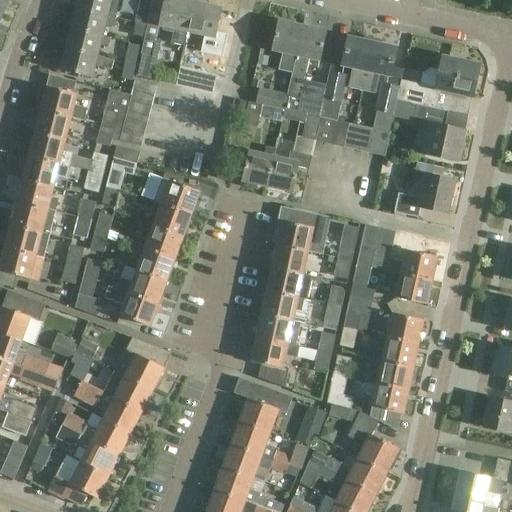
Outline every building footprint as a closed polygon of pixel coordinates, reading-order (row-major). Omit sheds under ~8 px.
[(0,0),(0,20),(9,2),(5,0),(0,0)] [(70,0),(69,7),(76,8),(76,9),(116,19),(120,0),(70,0)] [(148,22),(147,26),(145,38),(144,37),(136,76),(153,80),(162,41),(157,39),(161,26),(174,29),(171,44),(184,46),(187,32),(188,32),(194,3),(179,0),(166,0),(161,24),(149,22),(148,22)] [(135,23),(147,26),(148,22),(149,22),(153,4),(140,1),(135,23)] [(194,3),(188,32),(216,38),(222,9),(194,3)] [(116,19),(76,9),(73,19),(66,17),(64,28),(71,29),(103,37),(106,27),(113,29),(116,19)] [(293,73),(304,27),(280,22),(274,50),(283,52),(279,70),(292,73),(293,73)] [(145,38),(147,26),(135,23),(133,35),(144,37),(145,38)] [(288,94),(285,110),(319,118),(323,98),(303,94),(308,74),(312,58),(321,60),(327,32),(304,27),(293,73),(292,73),(288,94)] [(65,50),(98,58),(100,48),(108,50),(111,39),(103,37),(71,29),(68,40),(61,38),(59,48),(65,50)] [(363,91),(374,42),(351,37),(344,66),(355,69),(351,88),(363,91)] [(398,48),(374,42),(363,91),(376,94),(381,74),(391,77),(398,48)] [(125,64),(135,67),(139,46),(129,44),(125,64)] [(115,62),(98,58),(65,50),(63,60),(56,58),(53,68),(93,78),(95,67),(112,72),(115,62)] [(402,80),(400,87),(398,98),(449,109),(452,93),(473,97),(479,66),(445,58),(438,88),(402,80)] [(131,84),(135,67),(125,64),(121,82),(131,84)] [(185,68),(181,86),(214,94),(218,76),(185,68)] [(321,118),(335,121),(337,122),(337,121),(341,103),(342,103),(349,75),(330,71),(328,78),(323,98),(319,118),(321,118)] [(133,90),(154,96),(157,85),(135,80),(133,90)] [(374,129),(376,129),(390,132),(393,117),(394,118),(398,98),(400,87),(384,84),(374,129)] [(41,87),(38,97),(42,98),(39,110),(70,118),(85,121),(88,108),(74,104),(76,95),(45,87),(44,88),(41,87)] [(263,105),(285,110),(288,94),(259,87),(256,103),(263,105)] [(123,130),(125,120),(127,110),(130,100),(131,95),(110,89),(101,125),(115,128),(123,130)] [(133,90),(131,95),(130,100),(152,106),(154,96),(133,90)] [(130,100),(127,110),(149,116),(152,106),(130,100)] [(263,105),(256,103),(249,102),(243,126),(258,129),(263,105)] [(417,102),(413,122),(414,122),(431,126),(424,154),(458,161),(465,132),(445,127),(449,109),(417,102)] [(64,141),(70,118),(39,110),(33,133),(64,141)] [(127,110),(125,120),(147,126),(149,116),(127,110)] [(319,118),(285,110),(283,118),(306,123),(302,138),(316,141),(321,118),(319,118)] [(330,144),(335,121),(321,118),(316,141),(330,144)] [(125,120),(123,130),(122,130),(144,135),(147,126),(125,120)] [(335,121),(330,144),(343,147),(348,123),(337,121),(337,122),(335,121)] [(362,126),(348,123),(343,147),(357,150),(362,126)] [(101,125),(97,143),(110,146),(112,139),(120,141),(122,130),(123,130),(115,128),(101,125)] [(376,129),(374,129),(362,126),(357,150),(370,153),(376,129)] [(390,132),(376,129),(370,153),(384,156),(390,132)] [(142,146),(144,135),(122,130),(120,141),(142,146)] [(64,141),(33,133),(28,156),(70,166),(73,154),(62,151),(64,141)] [(113,159),(137,165),(140,152),(117,146),(113,159)] [(249,151),(242,182),(267,187),(274,156),(275,156),(276,150),(267,148),(266,154),(249,151)] [(90,171),(103,175),(108,156),(94,152),(90,171)] [(274,156),(267,187),(292,192),(297,168),(309,170),(312,157),(291,153),(290,159),(275,156),(274,156)] [(70,166),(28,156),(22,180),(53,187),(56,176),(67,178),(70,166)] [(111,168),(107,186),(120,189),(124,173),(125,171),(111,168)] [(103,175),(90,171),(85,189),(99,192),(103,175)] [(454,181),(426,175),(421,198),(398,193),(394,212),(418,218),(420,207),(447,212),(454,181)] [(160,204),(191,215),(199,192),(161,179),(153,201),(160,204)] [(53,187),(22,180),(16,202),(56,212),(60,200),(50,198),(53,187)] [(120,189),(107,186),(102,203),(116,207),(120,189)] [(78,217),(91,221),(96,202),(83,198),(78,217)] [(10,225),(51,235),(56,212),(16,202),(10,225)] [(191,215),(160,204),(152,226),(183,237),(191,215)] [(450,224),(452,213),(421,208),(419,218),(450,224)] [(322,255),(331,217),(294,209),(291,223),(282,221),(276,244),(308,251),(322,255)] [(95,232),(108,235),(113,216),(100,212),(95,232)] [(87,238),(91,221),(78,217),(73,235),(87,238)] [(10,225),(4,248),(36,256),(45,258),(51,235),(10,225)] [(371,268),(392,272),(433,281),(438,257),(406,250),(404,261),(374,255),(375,249),(378,250),(380,240),(383,228),(366,225),(363,236),(357,264),(372,267),(371,268)] [(183,237),(152,226),(144,249),(174,260),(183,237)] [(104,253),(108,235),(95,232),(90,249),(104,253)] [(71,244),(66,263),(80,266),(84,248),(71,244)] [(303,274),(308,251),(276,244),(271,268),(303,275),(303,274)] [(166,282),(174,260),(144,249),(139,247),(135,259),(140,260),(136,271),(166,282)] [(36,256),(4,248),(0,265),(0,271),(30,280),(36,256)] [(88,258),(83,278),(96,282),(101,262),(88,258)] [(337,262),(334,276),(348,279),(352,261),(338,258),(337,262)] [(75,284),(80,266),(66,263),(61,281),(75,284)] [(351,296),(373,301),(376,287),(368,285),(371,268),(372,267),(357,264),(351,296)] [(271,268),(266,291),(304,300),(306,291),(322,295),(324,284),(318,282),(319,278),(310,276),(303,274),(303,275),(271,268)] [(166,282),(136,271),(132,282),(122,278),(118,288),(117,289),(158,304),(166,282)] [(392,272),(390,282),(399,284),(396,297),(427,304),(433,281),(392,272)] [(92,298),(96,282),(83,278),(79,294),(75,308),(98,316),(104,300),(92,298)] [(117,289),(118,288),(110,285),(105,298),(124,304),(120,316),(150,327),(158,304),(117,289)] [(327,305),(341,308),(346,288),(332,285),(327,305)] [(0,307),(0,332),(21,340),(29,319),(38,322),(41,314),(46,305),(8,291),(2,307),(1,306),(0,307)] [(266,291),(261,314),(292,321),(301,323),(306,324),(311,301),(304,300),(266,291)] [(373,301),(351,296),(343,328),(358,331),(362,312),(370,314),(373,301)] [(341,308),(327,305),(324,323),(338,326),(341,308)] [(392,313),(387,337),(419,344),(424,320),(392,313)] [(261,314),(256,338),(287,345),(288,343),(296,345),(301,323),(292,321),(261,314)] [(358,331),(343,328),(339,346),(354,349),(358,331)] [(0,358),(13,363),(21,340),(0,332),(0,358)] [(322,332),(318,351),(331,354),(336,335),(322,332)] [(78,342),(58,334),(52,351),(71,358),(78,342)] [(382,360),(414,367),(419,344),(387,337),(387,338),(379,336),(374,358),(382,359),(382,360)] [(124,376),(152,390),(163,368),(172,352),(133,337),(131,342),(126,351),(135,355),(124,376)] [(100,346),(83,338),(77,351),(93,360),(100,346)] [(297,357),(300,346),(288,343),(287,345),(256,338),(251,362),(260,364),(257,377),(285,387),(289,367),(283,366),(285,355),(297,357)] [(493,360),(490,373),(495,374),(494,376),(511,379),(511,349),(501,347),(498,361),(493,360)] [(318,351),(314,369),(328,372),(331,354),(318,351)] [(51,363),(26,354),(22,367),(46,376),(51,363)] [(337,355),(333,374),(347,377),(352,358),(337,355)] [(13,363),(0,358),(0,384),(4,386),(9,374),(21,378),(20,381),(41,389),(46,376),(22,367),(13,363)] [(414,367),(382,360),(379,372),(368,369),(365,381),(408,390),(414,367)] [(347,377),(333,374),(327,403),(350,409),(353,397),(343,394),(347,377)] [(118,388),(113,398),(141,412),(152,390),(124,376),(118,388)] [(102,419),(130,433),(141,412),(88,385),(89,384),(82,381),(74,397),(96,408),(98,403),(108,408),(102,419)] [(369,417),(377,421),(386,426),(389,411),(403,414),(408,390),(365,381),(363,392),(374,395),(369,417)] [(0,396),(4,386),(0,384),(0,409),(9,412),(8,413),(32,422),(36,410),(0,396)] [(239,422),(269,433),(277,410),(286,413),(290,405),(293,397),(259,384),(253,401),(248,399),(239,422)] [(53,420),(63,425),(73,402),(63,398),(53,420)] [(511,402),(490,398),(483,428),(511,433),(511,402)] [(331,404),(328,415),(354,423),(353,425),(347,437),(360,444),(353,457),(358,459),(358,458),(387,472),(398,449),(370,435),(377,421),(369,417),(358,412),(350,409),(331,404)] [(308,406),(295,441),(309,446),(314,434),(318,436),(327,413),(308,406)] [(32,422),(8,413),(3,428),(26,437),(32,422)] [(63,426),(119,455),(130,433),(102,419),(97,430),(87,425),(89,423),(70,413),(63,426)] [(239,422),(231,445),(299,470),(308,447),(294,442),(289,455),(277,451),(278,449),(265,444),(269,433),(239,422)] [(80,462),(108,476),(119,455),(63,426),(57,438),(76,448),(77,445),(87,450),(80,462)] [(15,440),(2,471),(19,478),(31,446),(15,440)] [(34,460),(46,465),(54,447),(42,442),(34,460)] [(231,445),(223,467),(253,478),(257,467),(269,472),(270,469),(296,479),(299,470),(231,445)] [(316,451),(311,461),(337,475),(338,474),(342,465),(316,451)] [(358,458),(358,459),(348,479),(347,480),(375,494),(387,472),(358,458)] [(336,502),(355,511),(366,511),(375,494),(347,480),(348,479),(338,474),(337,475),(311,461),(307,469),(343,487),(337,500),(336,502)] [(108,476),(80,462),(70,483),(55,476),(48,491),(64,500),(64,498),(82,506),(88,494),(97,498),(108,476)] [(223,467),(215,490),(274,511),(281,511),(284,505),(267,499),(268,496),(261,494),(249,490),(253,478),(223,467)] [(461,471),(455,499),(483,505),(497,508),(500,495),(501,495),(504,482),(491,479),(491,478),(461,471)] [(274,511),(215,490),(206,511),(240,511),(243,511),(274,511)] [(304,502),(300,510),(300,511),(301,511),(355,511),(336,502),(337,500),(326,495),(319,510),(304,502)] [(481,511),(483,505),(455,499),(451,511),(481,511)]
